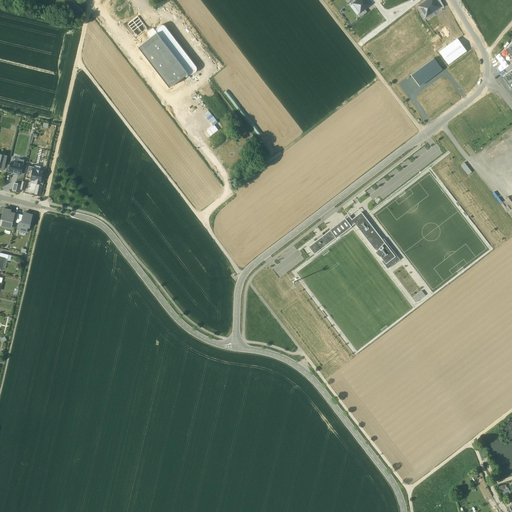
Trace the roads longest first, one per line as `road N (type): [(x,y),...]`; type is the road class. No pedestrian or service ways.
road 1 (residential): [(243,276),(484,83)]
road 2 (unclassified): [(43,207),(96,222),(181,322),(217,344),(236,342)]
road 3 (unclassified): [(403,511),(391,481),(304,371),(236,342)]
road 4 (track): [(410,507),(408,490),(288,334)]
road 5 (track): [(77,61),(197,215)]
road 6 (track): [(0,392),(43,207)]
road 7 (track): [(43,207),(77,61)]
road 8 (track): [(408,490),(471,442),(489,485),(511,478)]
road 9 (track): [(279,153),(380,77)]
